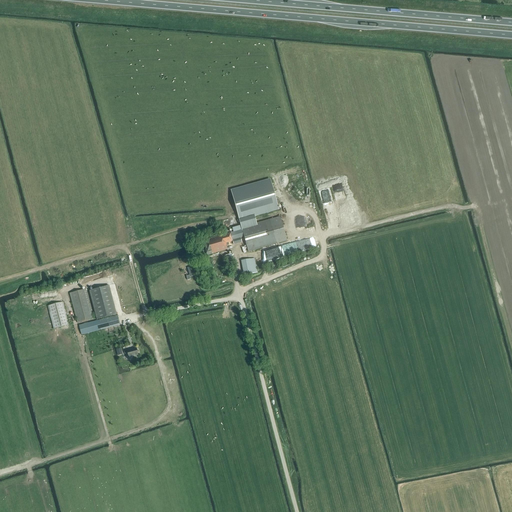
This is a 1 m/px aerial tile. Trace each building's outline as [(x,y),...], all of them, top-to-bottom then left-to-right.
[(208,235),(203,236),(204,240),(203,240),(207,255),(227,249),(226,245),(229,244),(228,242),(231,241),(232,241),(233,245),(242,243),(240,238),(244,237),(248,251),(287,241),(280,216),(256,223),(254,216),(278,209),(271,185),(270,180),(231,191),(236,207),(241,227),(242,230),(241,230),(240,226),(232,228),(233,232),(230,233),(225,234),(224,230),(208,235)] [(315,228),(304,230),(306,238),(316,236),(315,228)] [(292,255),(300,253),(298,245),(290,247),(292,255)] [(244,275),(256,273),(257,273),(254,258),(245,260),(241,261),(244,275)] [(89,291),(96,320),(116,315),(109,286),(89,291)] [(69,293),(77,323),(93,319),(85,289),(69,293)] [(62,302),(47,306),(53,329),(68,325),(62,302)] [(78,325),(81,334),(96,330),(105,328),(119,324),(117,315),(104,318),(78,325)] [(136,348),(124,351),(124,354),(127,353),(128,355),(127,356),(131,358),(132,356),(138,354),(136,348)]
